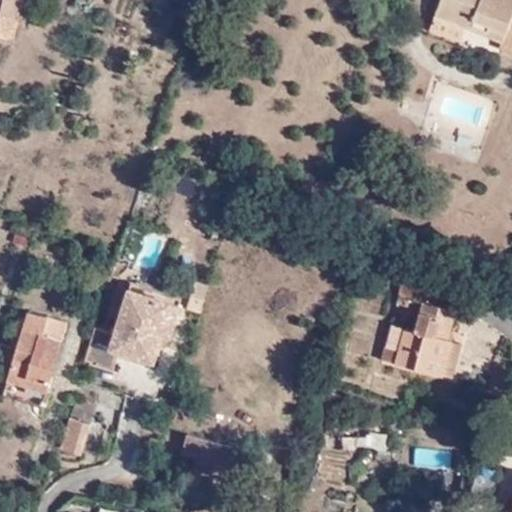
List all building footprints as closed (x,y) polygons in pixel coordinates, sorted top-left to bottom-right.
[(0,0),(0,35),(17,37),(20,0),(0,0)] [(511,0),(443,0),(438,14),(468,25),(505,39),(502,46),(511,49),(511,0)] [(461,46),(468,25),(438,14),(431,33),(461,46)] [(489,125),(496,97),(442,85),(436,113),(489,125)] [(392,222),(353,207),(347,223),(386,239),(392,222)] [(29,245),(32,236),(18,230),(14,241),(29,245)] [(405,234),(400,247),(415,253),(428,257),(431,245),(405,234)] [(443,371),(452,336),(448,335),(455,305),(431,297),(434,281),(406,274),(401,292),(424,298),(417,326),(407,323),(401,346),(386,341),(382,355),(443,371)] [(98,325),(86,360),(116,369),(122,350),(153,360),(159,343),(162,334),(171,337),(175,322),(152,314),(158,296),(160,290),(134,281),(117,332),(98,325)] [(191,307),(204,312),(208,299),(196,294),(191,307)] [(182,303),(158,296),(152,314),(175,322),(182,303)] [(47,334),(51,318),(33,313),(31,319),(21,347),(16,345),(11,361),(17,363),(12,378),(50,391),(67,340),(47,334)] [(21,347),(31,319),(25,318),(16,345),(21,347)] [(72,325),(51,318),(47,334),(67,340),(72,325)] [(401,346),(407,323),(392,319),(386,341),(401,346)] [(162,334),(159,343),(168,346),(171,337),(162,334)] [(461,339),(452,336),(443,371),(452,374),(461,339)] [(74,416),(92,421),(98,401),(81,395),(74,416)] [(81,453),(92,421),(74,416),(63,448),(81,453)] [(241,445),(191,432),(182,463),(234,475),(241,445)] [(416,448),(414,464),(446,467),(448,451),(416,448)]
